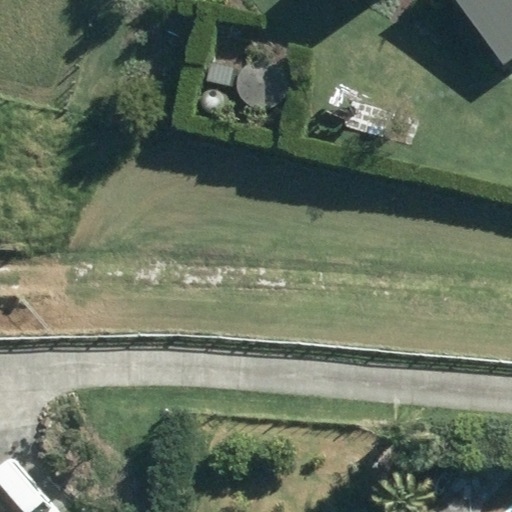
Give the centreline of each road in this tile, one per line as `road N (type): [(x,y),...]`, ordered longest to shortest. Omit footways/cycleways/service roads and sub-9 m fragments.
road 1 (track): [(0,385),(511,432)]
road 2 (track): [(511,305),(0,266)]
